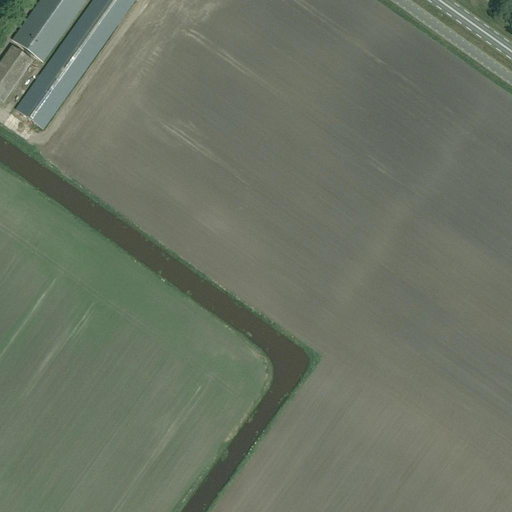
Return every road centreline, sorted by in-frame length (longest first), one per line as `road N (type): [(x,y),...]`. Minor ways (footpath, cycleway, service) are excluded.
road 1 (track): [(0,115),(44,144),(137,0)]
road 2 (unclassified): [(511,76),(406,0)]
